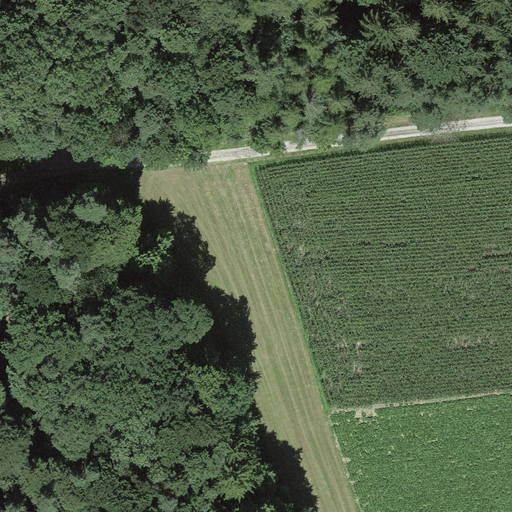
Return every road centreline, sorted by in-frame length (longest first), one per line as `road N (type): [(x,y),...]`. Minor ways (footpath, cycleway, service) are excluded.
road 1 (track): [(511,122),(0,178)]
road 2 (track): [(59,167),(0,25)]
